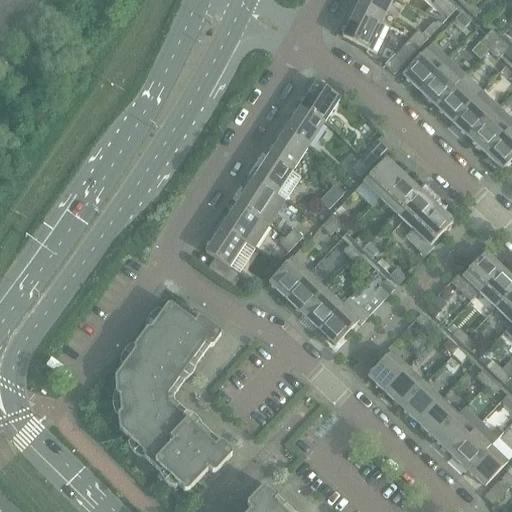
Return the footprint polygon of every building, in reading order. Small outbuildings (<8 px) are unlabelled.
[(393,0),(361,0),(360,4),(356,2),(351,12),(380,26),(381,25),(393,0)] [(440,13),(449,3),(445,0),(437,0),(432,5),(440,13)] [(466,11),(472,4),(467,0),(458,0),(456,2),(466,11)] [(449,3),(440,13),(448,20),(457,11),(449,3)] [(472,4),(466,11),(475,19),(481,13),(472,4)] [(380,26),(351,12),(346,21),(351,23),(342,40),(376,57),(390,30),(381,25),(380,26)] [(461,15),(455,21),(464,30),(470,24),(461,15)] [(491,32),(486,38),(495,47),(501,41),(491,32)] [(420,49),(427,41),(418,33),(410,41),(413,42),(420,49)] [(479,45),(488,54),(495,47),(486,38),(479,45)] [(391,61),(399,68),(401,70),(420,49),(413,42),(410,41),(391,61)] [(501,41),(495,47),(504,55),(510,49),(501,41)] [(432,46),(402,77),(419,93),(449,62),(432,46)] [(498,62),(504,55),(495,47),(488,54),(498,62)] [(449,62),(419,93),(436,110),(466,78),(449,62)] [(452,125),(475,101),(482,93),(466,78),(436,110),(452,125)] [(301,110),(324,125),(340,100),(313,82),(312,84),(312,83),(307,92),(311,94),(301,110)] [(475,101),(452,125),(469,140),(499,109),(482,93),(475,101)] [(485,156),(508,132),(511,127),(511,121),(499,109),(469,140),(485,156)] [(324,125),(301,110),(291,125),(286,122),(281,131),(308,149),(324,125)] [(511,127),(508,132),(485,156),(502,172),(511,161),(511,127)] [(308,149),(281,131),(275,140),(279,142),(269,158),(292,173),(308,149)] [(358,163),(367,172),(387,151),(378,142),(358,163)] [(249,179),(285,203),(301,179),(292,173),(269,158),(259,173),(255,170),(249,179)] [(386,161),(363,185),(380,201),(403,177),(386,161)] [(367,172),(358,163),(351,171),(360,179),(367,172)] [(403,177),(380,201),(397,216),(419,193),(403,177)] [(285,203),(249,179),(243,188),(248,190),(237,206),(269,227),(285,203)] [(336,204),(343,197),(334,188),(326,196),(330,198),(336,204)] [(413,232),(436,208),(419,193),(397,216),(413,232)] [(329,212),(336,204),(330,198),(326,196),(320,203),(329,212)] [(269,227),(237,206),(227,221),(223,219),(218,228),(245,245),(253,251),(269,227)] [(337,221),(345,213),(341,208),(333,216),(337,221)] [(436,208),(413,232),(406,239),(422,255),(420,257),(423,260),(434,250),(431,247),(453,224),(436,208)] [(327,223),(336,231),(342,225),(337,221),(333,216),(327,223)] [(336,231),(327,223),(321,229),(330,238),(336,231)] [(231,287),(232,287),(239,276),(229,270),(245,245),(218,228),(212,236),(216,239),(205,255),(214,260),(207,271),(231,287)] [(294,231),(286,239),(289,241),(296,247),(303,239),(294,231)] [(363,252),(369,246),(360,237),(354,244),(363,252)] [(288,255),(296,247),(289,241),(286,239),(279,246),(288,255)] [(369,246),(363,252),(372,261),(378,254),(369,246)] [(353,263),(359,257),(350,248),(343,254),(353,263)] [(479,295),(502,271),(485,255),(462,279),(479,295)] [(359,257),(353,263),(362,272),(368,265),(359,257)] [(291,261),(269,284),(286,301),(308,277),(291,261)] [(511,280),(502,271),(479,295),(496,310),(511,293),(511,280)] [(390,278),(399,287),(405,280),(396,272),(390,278)] [(308,277),(286,301),(302,316),(325,292),(308,277)] [(395,291),(386,283),(380,289),(389,297),(389,298),(395,291)] [(319,332),(341,308),(325,292),(302,316),(319,332)] [(511,325),(511,293),(496,310),(511,325)] [(432,305),(441,314),(448,306),(439,297),(432,305)] [(341,308),(319,332),(336,348),(358,325),(360,328),(368,319),(349,300),(341,308)] [(425,311),(435,320),(441,314),(432,305),(425,311)] [(194,371),(210,349),(213,348),(221,337),(221,334),(201,319),(197,320),(194,324),(171,306),(168,307),(151,330),(147,330),(134,348),(135,352),(115,379),(116,395),(119,398),(120,413),(118,417),(119,432),(144,456),(144,460),(160,475),(164,475),(185,494),(188,494),(208,473),(212,476),(215,476),(232,458),(232,454),(222,445),(219,445),(174,403),(174,398),(194,371)] [(430,325),(421,316),(415,322),(424,331),(430,325)] [(462,346),(468,340),(459,331),(453,338),(462,346)] [(468,340),(462,346),(471,355),(477,349),(468,340)] [(452,357),(458,351),(449,342),(443,348),(452,357)] [(458,351),(452,357),(461,366),(467,359),(458,351)] [(385,394),(407,371),(390,355),(368,378),(385,394)] [(495,378),(501,371),(492,363),(486,369),(495,378)] [(407,371),(385,394),(401,410),(424,386),(407,371)] [(501,371),(495,378),(504,386),(510,380),(501,371)] [(485,388),(491,382),(482,373),(476,380),(485,388)] [(491,382),(485,388),(494,397),(500,391),(491,382)] [(418,426),(440,402),(424,386),(401,410),(418,426)] [(440,402),(418,426),(435,441),(457,418),(440,402)] [(451,457),(474,433),(482,425),(465,409),(457,418),(435,441),(451,457)] [(474,433),(451,457),(468,473),(490,449),(498,440),(482,425),(474,433)] [(490,449),(468,473),(485,489),(507,465),(490,449)] [(501,481),(510,490),(511,487),(511,479),(507,475),(501,481)] [(484,499),(493,508),(510,490),(501,481),(484,499)] [(289,511),(277,501),(277,497),(267,488),(264,488),(247,506),(247,509),(250,511),(289,511)]
